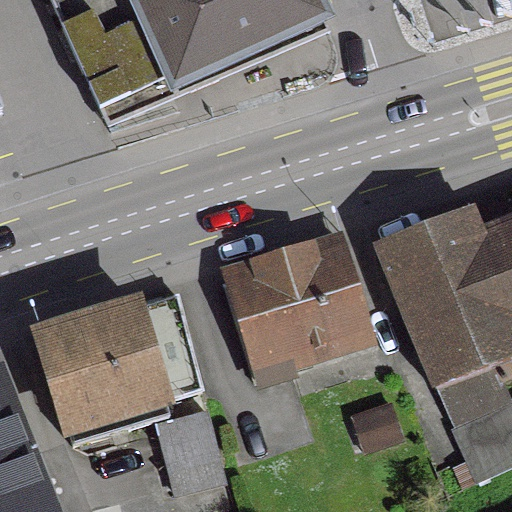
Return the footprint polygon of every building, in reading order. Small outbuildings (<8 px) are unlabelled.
[(43,0),(59,32),(58,32),(95,113),(125,99),(127,103),(163,86),(166,92),(319,22),(309,0),(43,0)] [(0,86),(0,116),(9,112),(0,86)] [(511,228),(501,232),(490,207),(373,252),(473,487),(511,469),(511,228)] [(339,249),(218,287),(249,388),(291,375),(287,364),(305,358),(304,354),(366,335),(339,249)] [(173,300),(36,340),(68,451),(165,423),(167,429),(204,419),(173,300)] [(0,389),(0,511),(47,511),(43,500),(0,389)] [(387,410),(348,423),(359,455),(397,442),(387,410)] [(205,419),(204,419),(167,429),(155,432),(172,498),(222,485),(205,419)]
